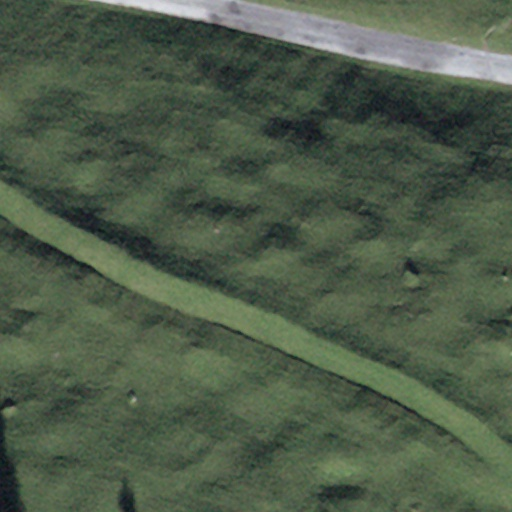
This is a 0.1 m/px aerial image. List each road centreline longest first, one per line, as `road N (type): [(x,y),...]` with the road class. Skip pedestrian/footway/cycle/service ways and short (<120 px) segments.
road 1 (track): [(0,200),(41,231),(383,383),(448,419),(511,472)]
road 2 (track): [(126,0),(511,70)]
